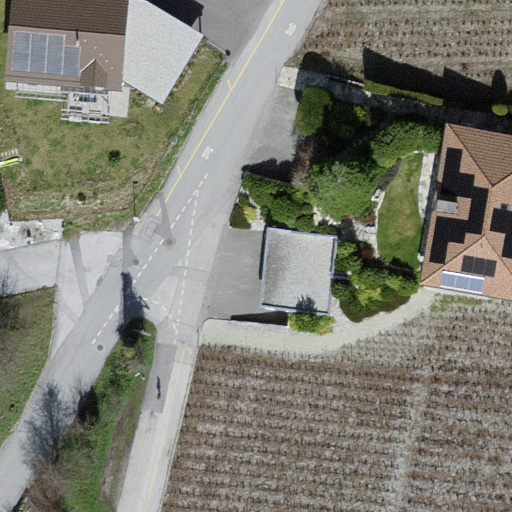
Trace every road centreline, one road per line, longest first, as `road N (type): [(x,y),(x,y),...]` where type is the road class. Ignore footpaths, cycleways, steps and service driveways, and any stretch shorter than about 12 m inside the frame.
road 1 (residential): [(0,480),(200,161)]
road 2 (unclassified): [(120,511),(200,161)]
road 3 (residential): [(200,161),(297,0)]
